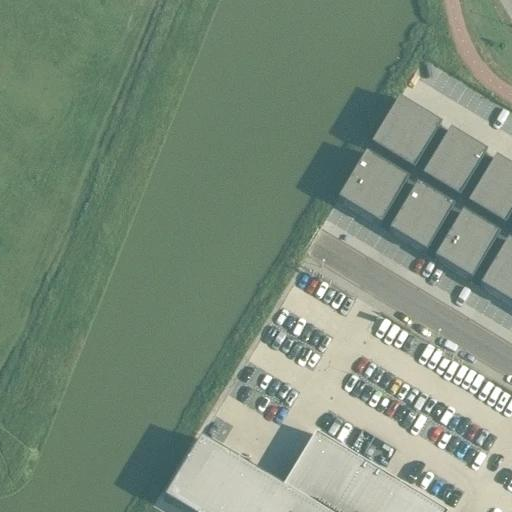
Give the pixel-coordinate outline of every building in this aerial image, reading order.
[(399,99),(371,145),(414,171),(442,125),(399,99)] [(450,130),(422,176),(459,199),(487,152),(450,130)] [(366,154),(338,200),(381,226),(409,180),(366,154)] [(511,167),(496,158),(468,204),(505,226),(511,214),(511,167)] [(417,185),(389,231),(426,253),(454,207),(417,185)] [(463,212),(435,259),(472,281),(500,235),(463,212)] [(511,242),(508,240),(480,286),(511,305),(511,242)] [(200,441),(164,499),(184,511),(445,511),(316,434),(283,489),(201,439),(200,441)]
